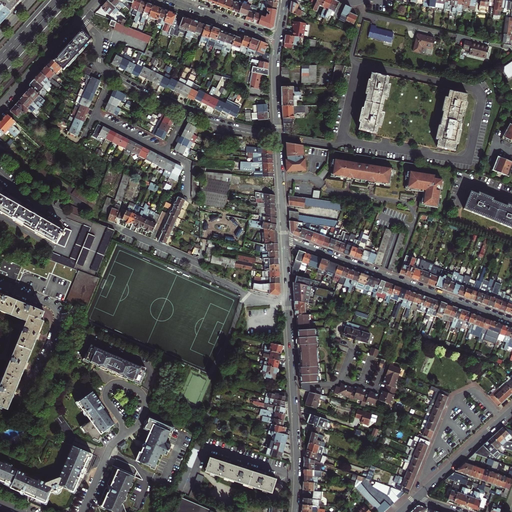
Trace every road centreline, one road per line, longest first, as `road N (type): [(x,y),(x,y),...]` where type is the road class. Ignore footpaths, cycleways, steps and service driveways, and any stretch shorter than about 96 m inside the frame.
road 1 (residential): [(118,172),(98,220),(251,296),(286,303)]
road 2 (residential): [(511,321),(283,239)]
road 3 (tertiary): [(294,511),(286,303)]
road 4 (residential): [(122,436),(139,421),(144,397),(122,382),(105,391),(123,431)]
road 5 (tertiary): [(416,498),(511,409)]
